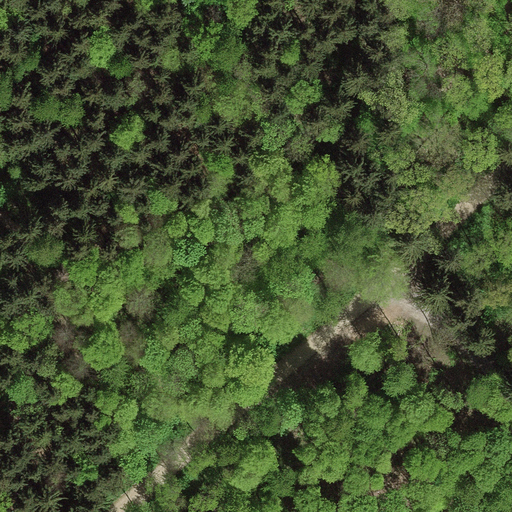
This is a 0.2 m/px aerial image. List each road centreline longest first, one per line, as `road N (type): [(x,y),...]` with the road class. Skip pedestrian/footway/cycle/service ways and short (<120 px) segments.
road 1 (track): [(394,267),(114,511)]
road 2 (track): [(394,267),(511,403)]
road 3 (track): [(394,267),(511,156)]
